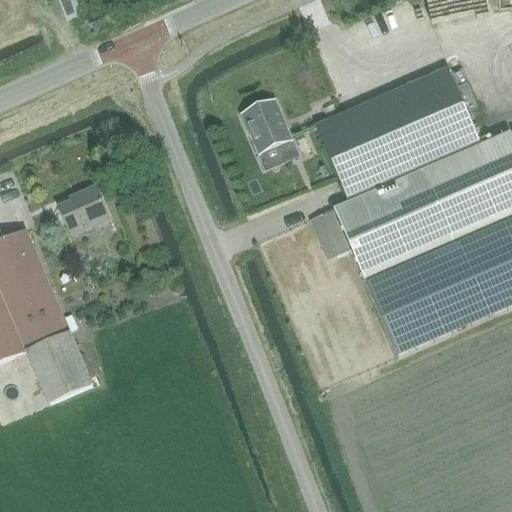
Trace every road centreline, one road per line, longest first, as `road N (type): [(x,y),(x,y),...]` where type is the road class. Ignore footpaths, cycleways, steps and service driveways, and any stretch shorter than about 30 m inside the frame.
road 1 (unclassified): [(318,511),(134,42)]
road 2 (tertiary): [(0,101),(134,42)]
